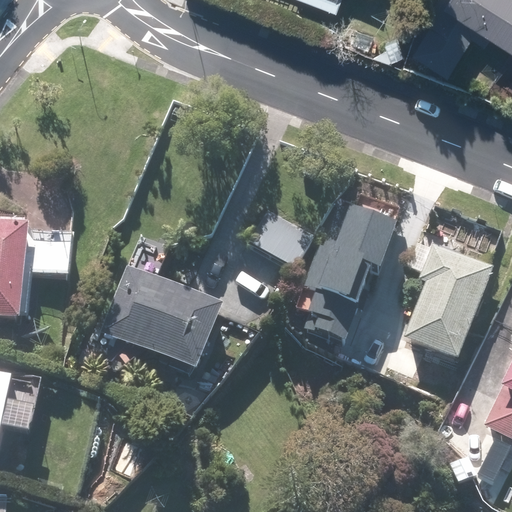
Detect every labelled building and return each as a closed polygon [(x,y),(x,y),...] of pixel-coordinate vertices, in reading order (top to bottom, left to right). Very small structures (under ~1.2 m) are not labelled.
[(511,0),(449,0),(447,5),(511,45),(511,0)] [(318,254),(302,297),(317,302),(304,337),(344,351),(368,286),(373,274),(381,277),(398,229),(341,208),(323,256),(318,254)] [(315,238),(268,212),(249,247),(296,273),(315,238)] [(0,320),(22,323),(31,228),(0,225),(0,320)] [(459,365),(494,271),(433,249),(420,285),(427,288),(405,346),(459,365)] [(126,270),(100,337),(198,374),(224,307),(126,270)] [(511,371),(502,392),(511,396),(511,371)] [(511,399),(501,394),(484,429),(511,442),(511,399)]
